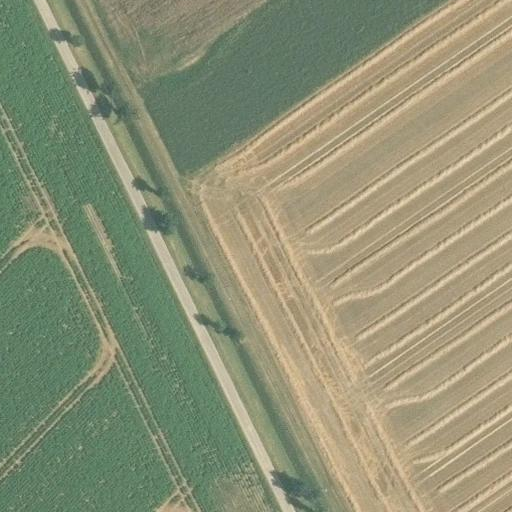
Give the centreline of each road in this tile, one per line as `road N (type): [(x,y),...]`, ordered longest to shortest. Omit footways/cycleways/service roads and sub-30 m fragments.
road 1 (track): [(336,511),(78,0)]
road 2 (track): [(36,0),(284,511)]
